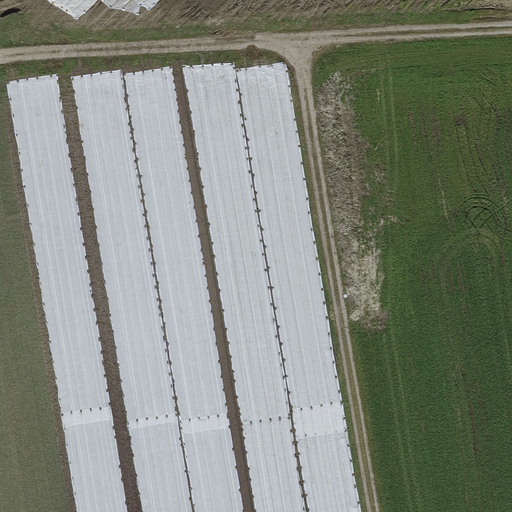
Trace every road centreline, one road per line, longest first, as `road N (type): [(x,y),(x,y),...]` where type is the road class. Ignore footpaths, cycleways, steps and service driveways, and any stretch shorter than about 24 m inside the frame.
road 1 (track): [(0,53),(511,25)]
road 2 (track): [(297,37),(377,511)]
